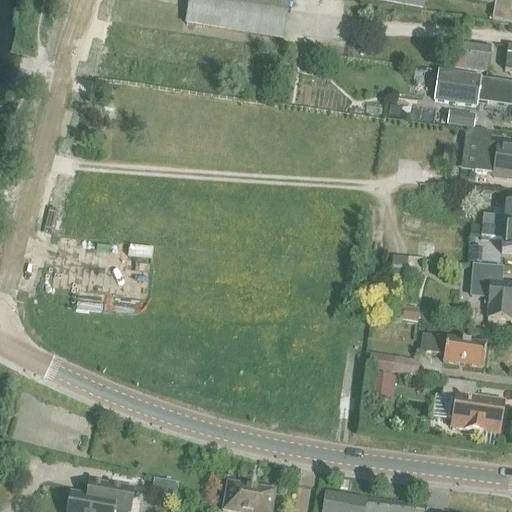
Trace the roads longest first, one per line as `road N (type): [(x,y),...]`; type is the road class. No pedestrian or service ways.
road 1 (tertiary): [(511,480),(245,440),(159,415),(0,344)]
road 2 (residential): [(0,312),(86,0)]
